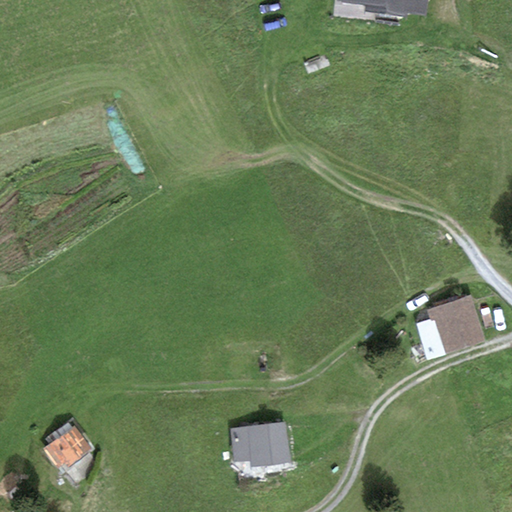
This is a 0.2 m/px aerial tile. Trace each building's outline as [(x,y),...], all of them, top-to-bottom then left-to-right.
[(337,0),(337,3),(366,6),(366,13),(407,17),(407,14),(427,16),(428,0),(337,0)] [(471,294),(427,310),(430,320),(415,325),(427,361),(487,341),(471,294)] [(51,443),(43,449),(57,468),(65,462),(68,466),(91,449),(74,425),(72,427),(68,422),(47,438),(51,443)] [(284,423),(230,428),(233,462),(251,460),(251,467),(288,463),(284,423)] [(31,484),(15,469),(0,485),(0,494),(11,505),(31,484)]
